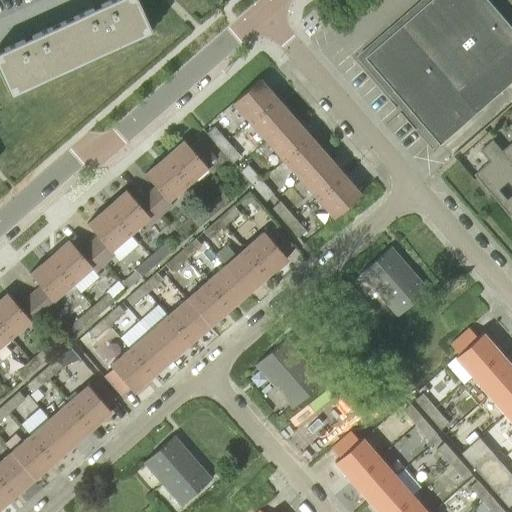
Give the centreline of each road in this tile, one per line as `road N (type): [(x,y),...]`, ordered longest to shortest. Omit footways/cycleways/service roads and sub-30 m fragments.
road 1 (residential): [(0,220),(76,155),(118,135),(262,13)]
road 2 (residential): [(204,370),(413,186)]
road 3 (residential): [(413,186),(262,13)]
road 4 (residential): [(38,511),(204,370)]
road 5 (residential): [(321,511),(204,370)]
road 6 (residential): [(511,299),(413,186)]
